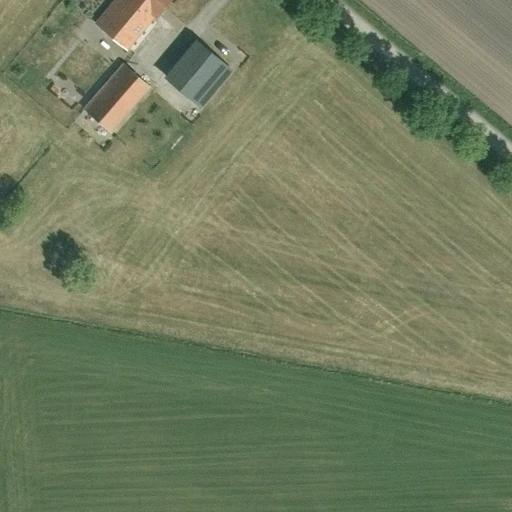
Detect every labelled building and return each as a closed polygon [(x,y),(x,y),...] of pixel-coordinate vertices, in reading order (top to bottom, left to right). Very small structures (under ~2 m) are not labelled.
[(125,49),(154,15),(155,15),(167,0),(114,0),(95,23),(125,49)] [(200,109),(232,70),(193,37),(161,76),(200,109)] [(89,45),(68,86),(83,93),(103,53),(89,45)] [(83,109),(109,131),(148,85),(122,63),(83,109)] [(114,160),(129,174),(186,116),(171,101),(114,160)] [(67,140),(77,122),(65,116),(55,134),(67,140)] [(65,240),(118,181),(97,162),(44,221),(65,240)]
